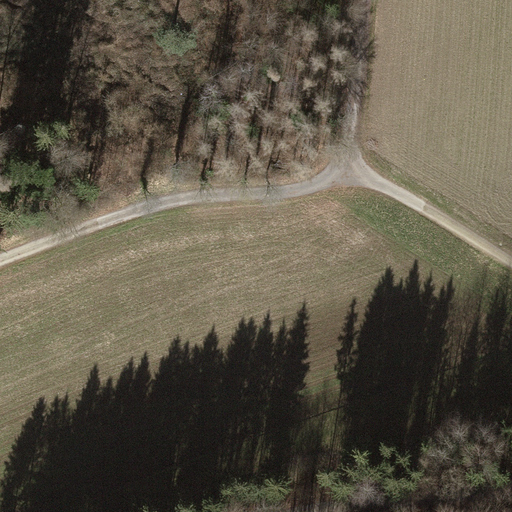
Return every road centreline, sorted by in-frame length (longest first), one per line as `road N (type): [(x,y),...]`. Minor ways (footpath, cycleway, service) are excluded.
road 1 (track): [(0,262),(155,205),(305,187),(345,162)]
road 2 (track): [(345,162),(511,262)]
road 3 (track): [(331,511),(511,489)]
road 4 (track): [(345,162),(364,0)]
